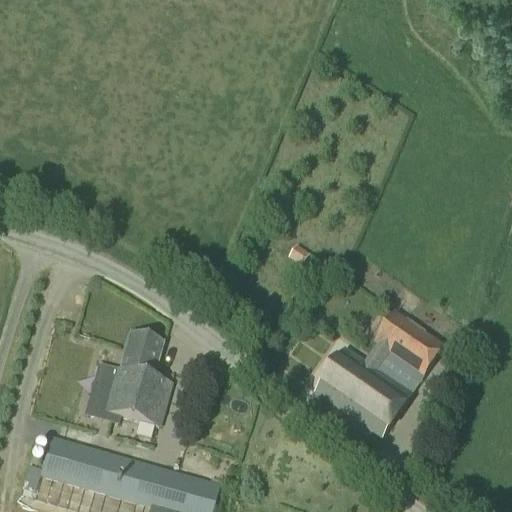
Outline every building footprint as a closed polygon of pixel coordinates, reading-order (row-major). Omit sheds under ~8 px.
[(300,269),(309,257),(296,248),(288,260),(300,269)] [(412,398),(445,350),(395,314),(373,346),(376,348),(364,365),(343,351),(314,396),(381,442),(411,397),(412,398)] [(40,434),(56,359),(63,325),(36,319),(28,353),(15,409),(8,408),(4,426),(40,434)] [(61,374),(97,383),(108,341),(72,332),(61,374)] [(152,382),(162,347),(128,337),(118,373),(114,372),(102,416),(159,432),(171,387),(152,382)] [(119,426),(95,418),(88,436),(113,445),(119,426)] [(74,511),(212,511),(219,489),(50,441),(39,479),(32,500),(74,511)]
